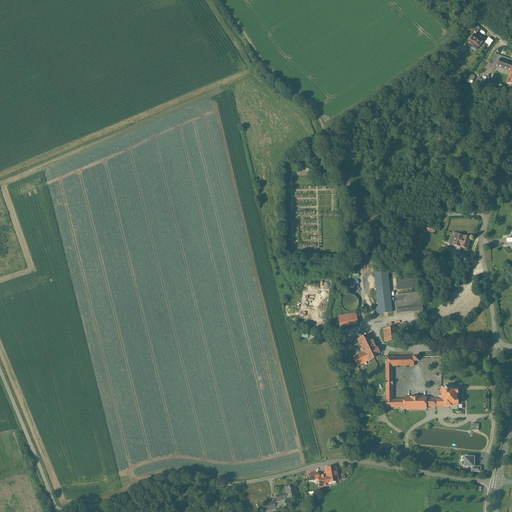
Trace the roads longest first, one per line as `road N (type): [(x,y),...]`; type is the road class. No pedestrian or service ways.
road 1 (unclassified): [(59,511),(172,475),(237,483),(344,461),(498,482)]
road 2 (unclassified): [(511,347),(495,333),(481,253),(495,189),(511,183)]
road 3 (unclassified): [(58,511),(0,371)]
